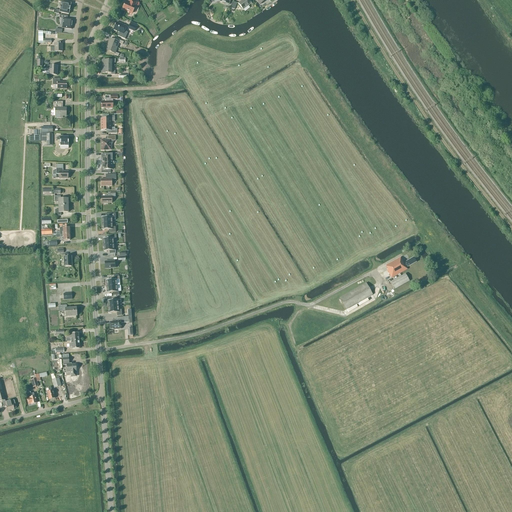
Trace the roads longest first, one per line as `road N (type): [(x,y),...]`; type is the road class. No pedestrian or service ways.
road 1 (tertiary): [(98,350),(86,58)]
road 2 (track): [(511,228),(442,140),(352,0)]
road 3 (unclassified): [(98,350),(188,336),(296,302)]
